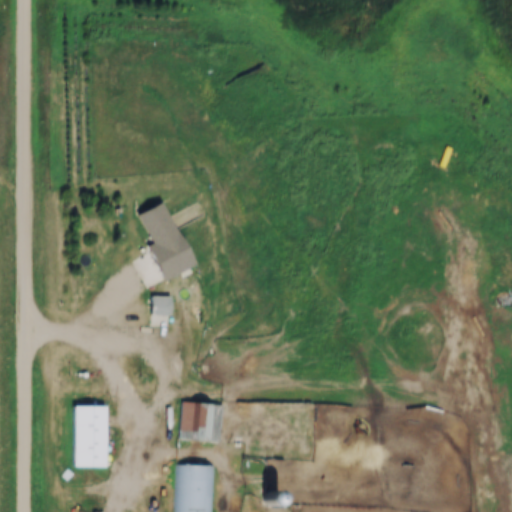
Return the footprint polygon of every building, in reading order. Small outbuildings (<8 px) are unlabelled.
[(168,315),(168,296),(149,296),(149,315),(168,315)] [(144,301),(116,301),(116,322),(144,322),(144,301)] [(177,440),(216,442),(218,404),(179,402),(177,440)] [(70,406),(70,467),(103,467),(103,406),(70,406)] [(173,464),(172,511),(210,511),(211,464),(173,464)]
